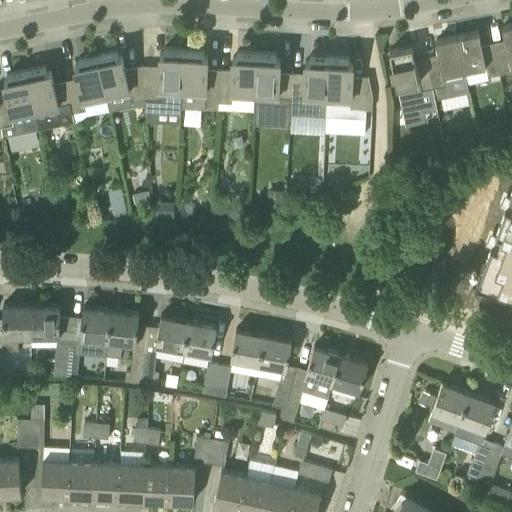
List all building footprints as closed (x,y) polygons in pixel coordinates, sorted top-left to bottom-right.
[(495,48),(500,73),(511,70),(511,69),(510,60),(511,59),(511,23),(503,26),(507,46),(495,48)] [(457,35),(464,70),(486,65),(488,75),(500,73),(495,48),(483,51),(479,31),(457,35)] [(440,60),(428,62),(433,87),(437,86),(439,96),(469,90),(464,70),(457,35),(436,40),(440,60)] [(421,89),(433,87),(428,62),(416,65),(412,45),(390,50),(397,84),(419,79),(421,89)] [(159,72),(143,71),(145,98),(159,98),(160,88),(182,89),(184,48),(164,47),(164,53),(160,53),(159,72)] [(204,49),(184,48),(182,89),(181,105),(218,107),(218,101),(219,75),(207,75),(208,55),(204,55),(204,49)] [(117,50),(98,54),(106,94),(128,89),(131,101),(145,98),(143,71),(127,75),(122,55),(118,56),(117,50)] [(232,91),(255,92),(257,52),(237,51),(237,57),(233,57),(232,76),(219,75),(218,101),(232,102),(232,91)] [(290,114),(292,79),(279,78),(280,59),(276,59),(277,53),(257,52),(255,92),(254,112),(290,114)] [(84,99),(106,94),(98,54),(78,58),(79,64),(75,65),(80,84),(67,87),(73,112),(86,109),(84,99)] [(327,96),(330,55),(310,54),(309,61),(305,60),(304,80),(292,79),(290,114),(289,133),(313,135),(314,114),(326,115),(327,96)] [(350,56),(330,55),(327,96),(350,97),(349,108),(372,109),(373,96),(369,75),(367,75),(369,84),(352,83),(353,63),(349,63),(350,56)] [(73,112),(67,87),(55,89),(51,70),(47,71),(46,65),(26,69),(39,128),(74,121),(73,112)] [(8,99),(0,100),(0,120),(3,136),(39,128),(26,69),(7,73),(8,79),(4,80),(8,99)] [(113,187),(114,211),(127,211),(125,187),(113,187)] [(41,208),(53,208),(51,189),(39,190),(41,208)] [(511,297),(511,190),(477,284),(511,297)] [(3,341),(0,340),(0,363),(5,363),(5,349),(18,349),(18,334),(32,334),(32,304),(3,304),(3,341)] [(60,304),(32,304),(32,334),(60,334),(60,304)] [(80,336),(108,339),(111,309),(83,306),(80,336)] [(120,355),(122,341),(136,342),(139,312),(111,309),(108,339),(107,354),(120,355)] [(184,348),(189,319),(161,314),(156,343),(184,348)] [(181,361),(207,366),(203,391),(214,393),(220,363),(208,361),(210,353),(211,353),(217,324),(189,319),(184,348),(181,361)] [(259,362),(264,333),(236,328),(231,357),(259,362)] [(292,338),(264,333),(259,362),(286,367),(292,338)] [(57,341),(55,363),(54,373),(66,375),(69,342),(57,341)] [(77,376),(78,366),(81,343),(69,342),(66,375),(77,376)] [(314,345),(305,373),(302,386),(329,394),(333,381),(341,353),(314,345)] [(145,350),(133,349),(131,371),(126,371),(125,380),(142,382),(145,350)] [(159,370),(155,369),(157,351),(145,350),(142,382),(157,383),(159,370)] [(341,353),(333,381),(360,389),(368,361),(341,353)] [(220,363),(214,393),(226,395),(231,365),(220,363)] [(285,408),(292,386),(280,382),(274,404),(285,408)] [(459,419),(469,391),(443,382),(429,418),(455,428),(459,419)] [(303,389),(292,386),(285,408),(296,411),(303,389)] [(469,391),(459,419),(485,429),(495,401),(469,391)] [(31,402),(31,417),(44,418),(44,402),(31,402)] [(343,425),(346,414),(325,407),(321,419),(343,425)] [(258,422),(273,425),(276,412),(260,409),(258,422)] [(17,444),(31,444),(31,417),(18,417),(17,444)] [(31,417),(31,444),(44,444),(44,418),(31,417)] [(96,435),(97,421),(84,420),(83,434),(96,435)] [(109,422),(97,421),(96,435),(108,436),(109,422)] [(133,440),(146,442),(148,427),(136,425),(133,440)] [(161,429),(148,427),(146,442),(158,444),(161,429)] [(310,433),(301,430),(294,454),(304,457),(310,433)] [(194,458),(209,461),(213,437),(198,435),(194,458)] [(479,476),(484,462),(493,441),(482,436),(467,472),(479,476)] [(209,461),(224,463),(228,440),(213,437),(209,461)] [(305,459),(314,462),(320,441),(311,438),(305,459)] [(493,441),(484,462),(479,476),(490,481),(504,445),(493,441)] [(420,459),(415,470),(437,478),(447,452),(435,447),(430,462),(420,459)] [(19,456),(0,457),(0,494),(22,492),(19,456)] [(67,494),(69,459),(43,457),(42,493),(67,494)] [(250,458),(247,474),(239,509),(251,511),(264,511),(271,480),(275,464),(250,458)] [(94,460),(69,459),(67,494),(93,496),(94,460)] [(299,472),(328,480),(329,481),(332,468),(303,459),(299,472)] [(120,461),(94,460),(93,496),(118,497),(120,461)] [(143,498),(145,462),(120,461),(118,497),(143,498)] [(170,463),(145,462),(143,498),(168,499),(170,463)] [(170,463),(168,499),(194,501),(196,465),(170,463)] [(239,509),(247,474),(221,468),(214,503),(239,509)] [(289,511),(296,485),(271,480),(264,511),(289,511)] [(316,511),(321,491),(302,486),(296,485),(289,511),(316,511)] [(425,511),(402,498),(394,511),(425,511)]
